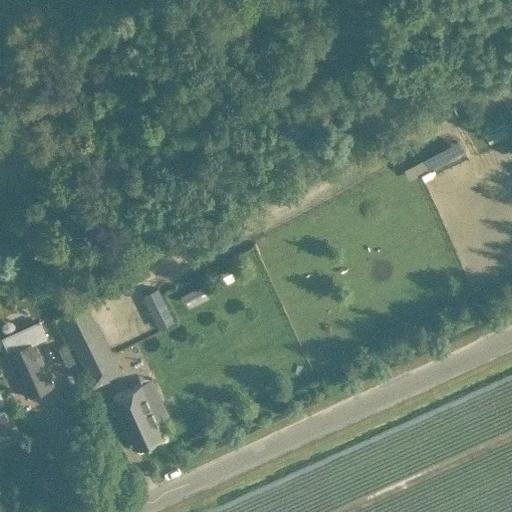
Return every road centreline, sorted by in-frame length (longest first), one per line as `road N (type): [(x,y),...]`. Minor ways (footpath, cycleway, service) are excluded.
road 1 (unknown): [(511,86),(134,282),(153,331)]
road 2 (unclassified): [(122,511),(511,344)]
